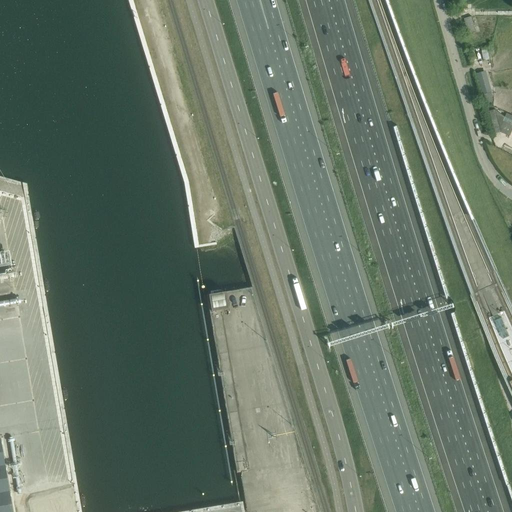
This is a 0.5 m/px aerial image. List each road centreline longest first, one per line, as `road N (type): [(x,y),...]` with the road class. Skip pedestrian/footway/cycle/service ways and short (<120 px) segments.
road 1 (motorway): [(484,511),(327,0)]
road 2 (unclassified): [(356,511),(205,0)]
road 3 (motorway): [(267,32),(419,511)]
road 4 (residential): [(511,193),(482,161),(437,0)]
